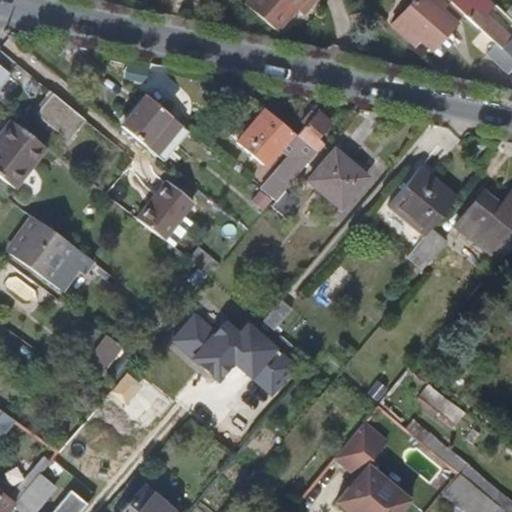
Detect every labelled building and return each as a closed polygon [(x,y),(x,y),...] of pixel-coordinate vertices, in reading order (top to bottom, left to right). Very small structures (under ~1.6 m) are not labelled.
[(275,34),(305,0),(245,0),(241,5),(275,34)] [(447,34),(462,17),(446,3),(443,6),(435,0),(414,0),(390,27),(413,48),(418,43),(429,53),(430,51),(436,56),(452,38),(447,34)] [(446,0),(460,0),(480,19),(483,16),(493,5),(487,0),(443,0),(445,1),(446,0)] [(508,39),(483,16),(480,19),(460,0),(446,0),(445,1),(446,3),(462,17),(492,45),(495,47),(498,50),(508,39)] [(511,3),(503,14),(511,22),(511,3)] [(511,62),(498,50),(495,47),(482,61),(503,79),(511,68),(511,62)] [(0,83),(8,73),(0,66),(0,83)] [(146,72),(125,68),(123,79),(144,84),(146,72)] [(85,125),(47,93),(28,114),(67,146),(85,125)] [(157,161),(184,129),(146,98),(120,130),(157,161)] [(313,141),(327,124),(315,115),(319,110),(313,105),(302,120),(307,124),(296,138),(315,153),(321,146),(313,141)] [(278,150),(291,134),(264,111),(235,145),(261,167),(276,148),(278,150)] [(0,177),(13,188),(46,148),(11,120),(0,133),(0,177)] [(299,172),(315,153),(296,138),(291,134),(278,150),(276,148),(261,167),(271,175),(262,185),(267,190),(277,179),(287,187),(299,172)] [(331,153),(305,183),(337,210),(363,180),(331,153)] [(435,222),(453,200),(417,169),(385,207),(421,238),(428,230),(435,222)] [(282,193),(287,187),(277,179),(267,190),(262,185),(258,190),(273,202),(282,193)] [(181,220),(192,205),(167,185),(138,222),(163,242),(181,220)] [(295,204),(282,193),(273,202),(270,206),(283,218),(295,204)] [(511,231),(510,230),(511,228),(511,193),(500,208),(495,214),(478,200),(477,200),(462,218),(473,227),(467,234),(476,241),(482,235),(496,247),(497,245),(506,253),(511,246),(511,231)] [(500,208),(483,194),(478,200),(495,214),(500,208)] [(260,204),(251,196),(241,208),(250,215),(260,204)] [(82,276),(91,264),(33,220),(8,254),(44,280),(58,292),(73,271),(82,276)] [(181,220),(163,242),(171,249),(189,227),(181,220)] [(423,274),(447,247),(428,230),(421,238),(403,259),(423,274)] [(197,251),(188,262),(208,278),(217,267),(197,251)] [(206,280),(196,272),(186,284),(196,292),(206,280)] [(272,334),(288,314),(276,304),(260,324),(272,334)] [(249,380),(273,351),(245,328),(239,335),(224,322),(214,333),(194,317),(169,346),(217,386),(233,367),(249,380)] [(121,349),(106,338),(88,363),(102,374),(121,349)] [(116,414),(132,429),(151,407),(159,415),(169,404),(139,378),(130,389),(135,393),(116,414)] [(422,383),(411,398),(452,430),(463,415),(422,383)] [(0,442),(15,424),(1,414),(0,415),(0,442)] [(458,476),(497,508),(505,499),(413,421),(405,430),(458,476)] [(384,445),(361,425),(358,430),(381,449),(384,445)] [(399,511),(407,503),(370,472),(367,471),(365,468),(381,449),(358,430),(331,461),(354,480),(333,505),(341,511),(399,511)] [(458,476),(442,496),(461,511),(496,511),(499,509),(497,508),(458,476)] [(19,511),(37,511),(55,490),(39,477),(17,503),(13,507),(19,511)] [(169,511),(141,488),(121,511),(169,511)] [(83,511),(87,507),(70,492),(54,511),(83,511)] [(0,511),(8,511),(13,507),(0,495),(0,511)] [(511,511),(511,503),(507,500),(499,509),(502,511),(511,511)]
